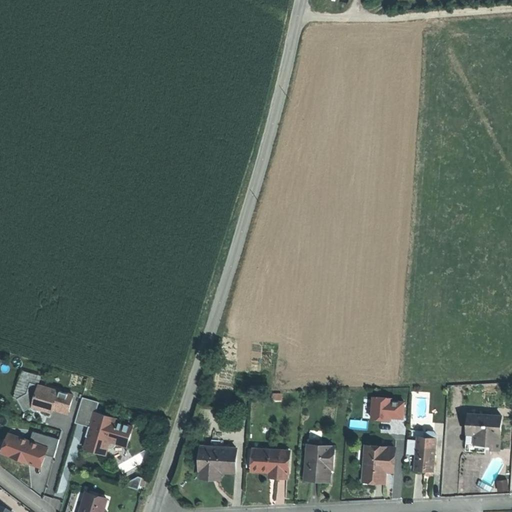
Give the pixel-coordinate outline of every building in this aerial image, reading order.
[(74,395),(31,382),(27,393),(18,398),(25,411),(33,407),(52,412),(54,408),(69,412),(74,395)] [(405,420),(407,397),(373,394),(370,416),(405,420)] [(96,411),(99,401),(83,396),(76,422),(91,426),(91,429),(89,429),(88,432),(87,435),(89,435),(85,447),(99,451),(101,446),(108,448),(109,447),(112,447),(116,445),(117,442),(128,445),(132,433),(128,432),(131,424),(117,420),(117,417),(96,411)] [(501,415),(469,413),(467,449),(476,450),(485,450),(485,448),(499,449),(501,415)] [(419,434),(418,437),(436,438),(436,434),(435,430),(429,429),(427,434),(419,434)] [(31,441),(9,433),(1,453),(41,468),(46,455),(55,458),(60,440),(34,432),(31,441)] [(418,437),(418,445),(435,447),(436,438),(418,437)] [(318,476),(329,477),(330,465),(333,465),(334,446),(318,445),(318,439),(308,438),(306,475),(318,476)] [(223,444),(212,444),(203,443),(202,475),(211,475),(220,476),(221,469),(236,469),(237,445),(223,444)] [(289,469),(290,447),(253,445),(252,466),(270,467),(269,472),(277,473),(288,474),(288,469),(289,469)] [(386,468),(393,468),(394,446),(365,445),(363,479),(374,479),(385,480),(386,468)] [(416,469),(424,469),(434,470),(435,447),(418,445),(416,469)] [(129,480),(128,485),(140,488),(143,476),(139,475),(129,480)] [(102,511),(108,496),(87,490),(80,511),(102,511)]
